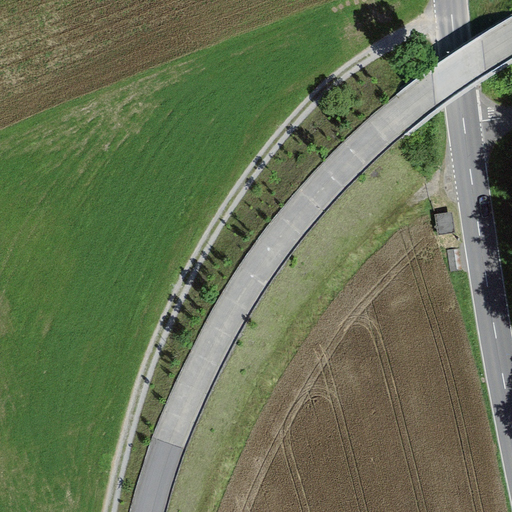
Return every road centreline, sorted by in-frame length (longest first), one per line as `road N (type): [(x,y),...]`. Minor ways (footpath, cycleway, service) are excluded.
road 1 (track): [(449,0),(341,71),(283,129),(223,215),(151,366),(113,511)]
road 2 (track): [(210,511),(281,354),(399,212),(471,159)]
road 3 (tertiary): [(511,423),(449,0)]
